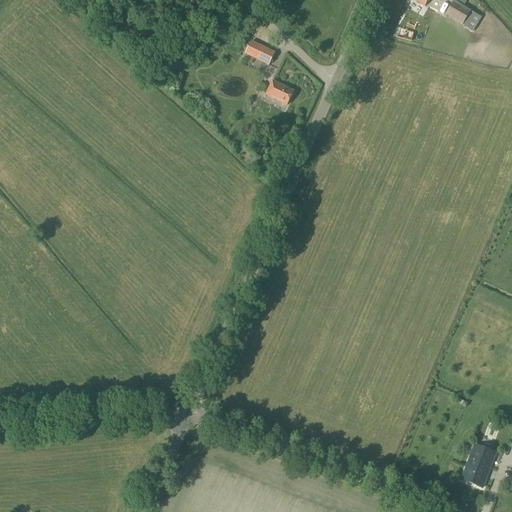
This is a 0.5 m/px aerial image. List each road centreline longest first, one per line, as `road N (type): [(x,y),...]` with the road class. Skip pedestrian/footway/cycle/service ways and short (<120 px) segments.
road 1 (unclassified): [(190,413),(369,0)]
road 2 (unclassified): [(447,511),(190,413)]
road 3 (unclassified): [(0,428),(190,413)]
road 4 (track): [(333,82),(243,0)]
